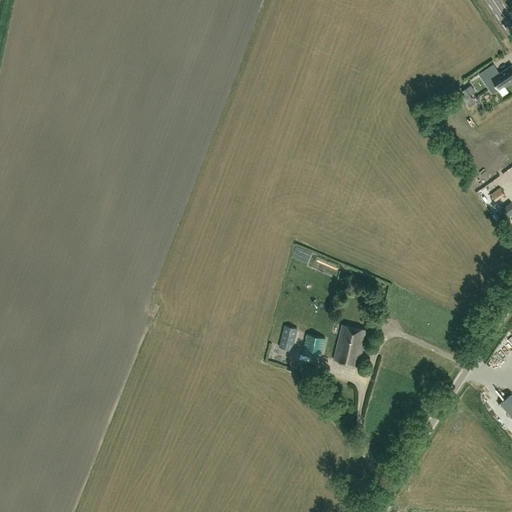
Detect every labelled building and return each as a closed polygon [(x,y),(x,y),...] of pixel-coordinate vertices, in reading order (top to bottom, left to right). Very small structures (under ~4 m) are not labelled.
[(500,73),(493,64),(479,74),(492,93),(505,85),(505,86),(511,81),(511,66),(511,65),(500,73)] [(469,106),(476,102),(466,88),(459,92),(469,106)] [(495,201),(505,195),(499,188),(490,194),(495,201)] [(507,217),(511,213),(511,204),(510,202),(501,209),(507,217)] [(358,366),(366,330),(342,324),(334,359),(358,366)] [(284,325),(279,347),(292,350),(297,331),(297,329),(284,325)] [(320,357),(325,338),(307,333),(302,353),(320,357)]
